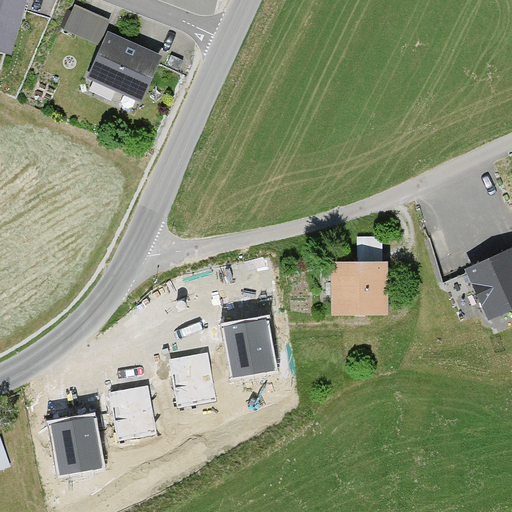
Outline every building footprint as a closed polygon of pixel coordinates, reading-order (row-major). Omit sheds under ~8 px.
[(24,0),(0,0),(0,49),(11,52),(24,0)] [(106,22),(75,8),(66,28),(97,42),(106,22)] [(91,77),(140,98),(158,56),(108,35),(91,77)] [(68,189),(82,240),(130,228),(116,176),(68,189)] [(511,253),(438,284),(457,328),(511,305),(511,253)] [(273,254),(243,259),(246,273),(276,268),(273,254)] [(399,263),(341,261),(340,311),(398,312),(399,263)] [(265,321),(227,328),(235,375),(273,368),(265,321)] [(207,354),(168,360),(177,407),(215,401),(207,354)] [(147,386),(109,393),(117,440),(156,433),(147,386)] [(91,419),(53,426),(61,473),(100,466),(91,419)] [(5,434),(0,435),(0,472),(17,467),(5,434)]
